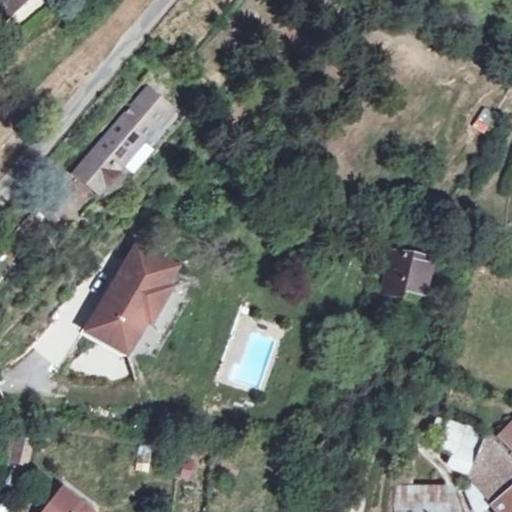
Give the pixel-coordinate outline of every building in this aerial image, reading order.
[(0,0),(0,8),(6,16),(25,0),(0,0)] [(149,90),(96,151),(101,156),(81,179),(100,196),(106,190),(109,192),(113,192),(116,191),(119,190),(122,187),(123,183),(123,180),(122,176),(120,173),(158,131),(160,133),(176,114),(149,90)] [(486,135),(495,113),(481,107),(471,129),(486,135)] [(101,156),(96,151),(76,175),(81,179),(101,156)] [(45,225),(34,216),(9,244),(21,254),(45,225)] [(174,270),(140,251),(91,334),(124,353),(143,321),(150,325),(168,294),(161,290),(174,270)] [(433,263),(395,254),(385,295),(424,303),(433,263)] [(487,426),(499,438),(509,428),(496,416),(487,426)] [(431,438),(455,456),(465,430),(439,420),(431,438)] [(511,424),(509,428),(499,438),(511,451),(511,424)] [(454,471),(470,477),(486,439),(465,430),(455,456),(451,466),(450,469),(454,471)] [(20,438),(14,463),(28,466),(34,441),(20,438)] [(493,505),(511,490),(511,465),(486,439),(470,477),(493,505)] [(399,455),(398,489),(413,489),(416,456),(399,455)] [(398,489),(397,511),(456,511),(452,491),(413,489),(398,489)] [(93,511),(65,490),(48,511),(93,511)] [(511,511),(511,490),(493,505),(498,511),(511,511)]
